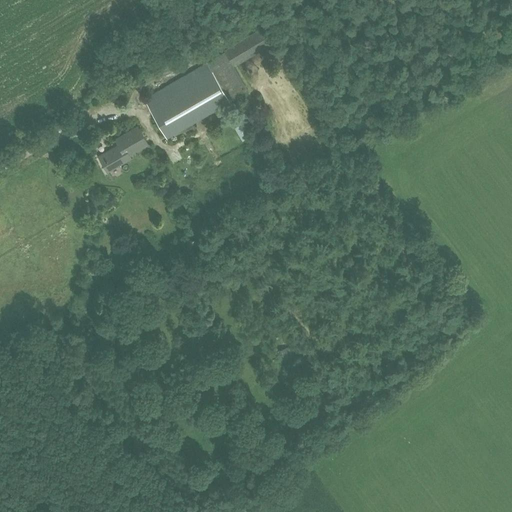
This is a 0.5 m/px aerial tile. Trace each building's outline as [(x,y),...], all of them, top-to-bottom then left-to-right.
[(145,98),(167,136),(229,100),(248,89),(235,66),(271,46),(261,28),(243,39),(224,51),(225,52),(145,98)] [(208,39),(209,42),(221,36),(219,33),(208,39)] [(55,125),(59,131),(71,124),(68,119),(67,119),(65,115),(54,121),(57,125),(55,125)] [(118,145),(113,148),(99,156),(107,171),(127,160),(125,157),(127,156),(148,144),(137,125),(115,138),(118,145)] [(193,138),(201,132),(197,125),(188,131),(193,138)] [(267,145),(269,151),(279,147),(277,142),(267,145)] [(279,349),(282,361),(291,358),(287,346),(279,349)]
